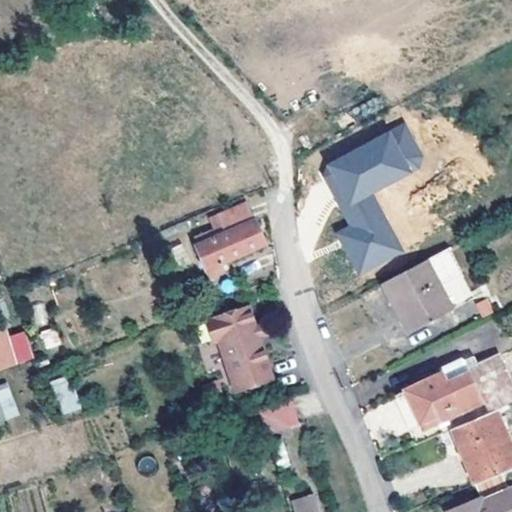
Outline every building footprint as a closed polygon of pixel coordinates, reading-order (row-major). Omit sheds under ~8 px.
[(328,163),(325,177),(350,225),(335,234),(360,280),(405,254),(372,197),(420,168),(421,154),(403,121),(328,163)] [(223,271),(220,262),(262,245),(245,203),(215,216),(222,232),(193,245),(208,276),(223,271)] [(413,328),(471,300),(445,250),(381,284),(397,315),(405,311),(413,328)] [(471,300),(413,328),(415,331),(472,302),(471,300)] [(263,331),(260,321),(254,301),(216,313),(222,334),(238,389),(277,376),(263,331)] [(405,332),(413,328),(405,311),(397,315),(405,332)] [(216,337),(222,334),(216,313),(210,315),(216,337)] [(265,320),(260,321),(263,331),(268,329),(265,320)] [(57,328),(40,332),(44,350),(61,346),(57,328)] [(0,368),(13,364),(3,330),(0,330),(0,368)] [(469,369),(483,400),(489,412),(495,409),(510,403),(511,401),(511,389),(497,357),(469,369)] [(483,400),(469,369),(465,362),(404,390),(421,426),(422,428),(483,400)] [(52,380),(60,415),(79,411),(71,376),(52,380)] [(8,382),(0,384),(0,422),(20,416),(8,382)] [(403,434),(421,426),(404,390),(387,398),(403,434)] [(252,438),(287,426),(279,400),(256,407),(242,412),(252,438)] [(511,450),(495,409),(489,412),(452,428),(475,484),(506,471),(511,467),(511,450)] [(272,487),(286,482),(274,455),(261,460),(272,487)] [(139,456),(138,472),(155,473),(156,457),(139,456)] [(511,511),(511,485),(506,471),(475,484),(481,497),(448,510),(448,511),(511,511)] [(311,511),(306,500),(287,507),(288,511),(311,511)]
